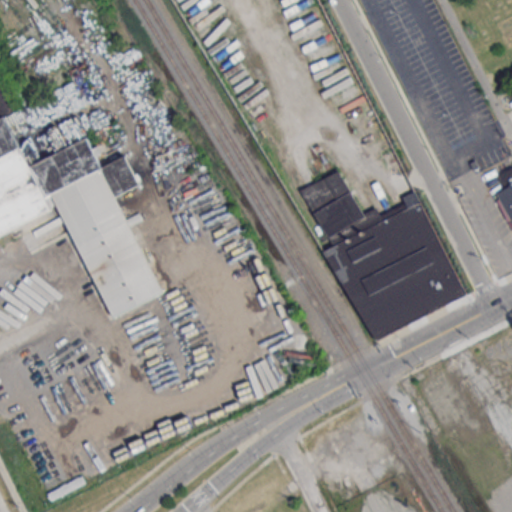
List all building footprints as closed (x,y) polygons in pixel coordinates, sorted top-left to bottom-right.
[(0,78),(18,114),(6,120),(0,123),(0,78)] [(0,161),(22,150),(14,133),(6,120),(0,123),(0,161)] [(32,168),(89,139),(105,170),(127,159),(141,187),(118,199),(166,295),(117,320),(53,195),(47,198),(32,168)] [(0,161),(22,150),(32,168),(47,198),(54,211),(0,239),(0,161)] [(511,221),(496,192),(504,188),(496,174),(511,165),(511,221)] [(301,193),(336,248),(325,253),(377,342),(468,296),(416,194),(405,199),(407,205),(382,217),(378,208),(365,215),(340,173),(301,193)]
